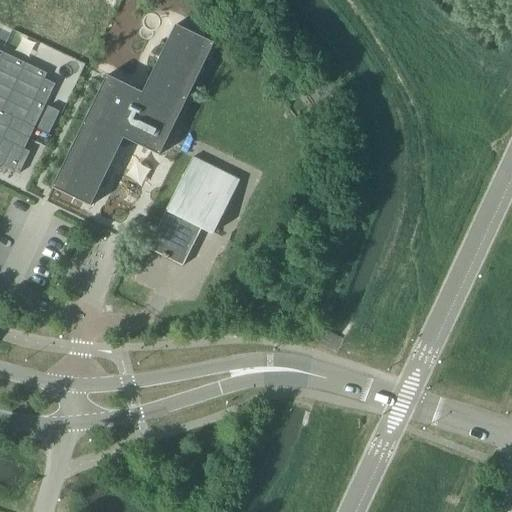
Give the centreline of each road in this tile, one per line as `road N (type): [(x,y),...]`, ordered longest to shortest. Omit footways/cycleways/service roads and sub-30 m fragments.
road 1 (unknown): [(344,0),(395,65),(419,121),(425,169),(410,337),(328,511)]
road 2 (unclassified): [(0,422),(100,426),(231,389),(263,369)]
road 3 (unclassified): [(263,369),(222,363),(78,388),(0,373)]
road 4 (unclassified): [(263,369),(388,397),(511,438)]
